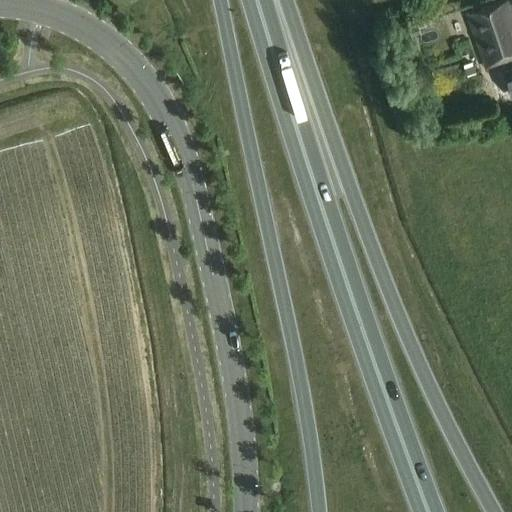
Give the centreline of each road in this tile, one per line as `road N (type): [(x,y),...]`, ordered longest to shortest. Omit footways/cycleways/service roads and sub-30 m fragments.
road 1 (tertiary): [(246,511),(224,328),(172,128),(128,65),(39,12)]
road 2 (trunk): [(493,511),(370,242),(285,0)]
road 3 (trunk): [(226,0),(304,388),(318,511)]
road 4 (trunk): [(428,511),(313,186)]
road 5 (trunk): [(257,0),(313,186)]
